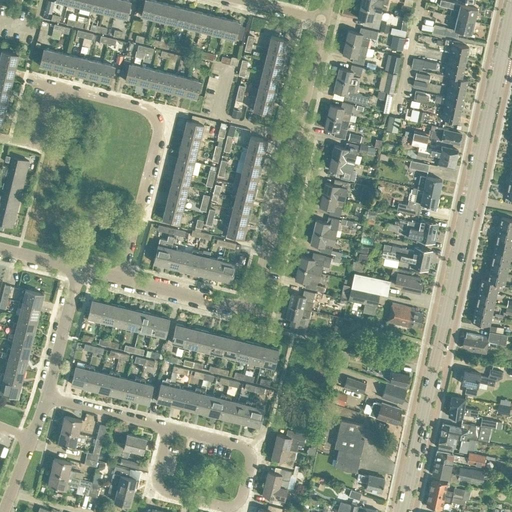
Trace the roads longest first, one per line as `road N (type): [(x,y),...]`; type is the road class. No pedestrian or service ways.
road 1 (tertiary): [(401,511),(511,6)]
road 2 (residential): [(120,278),(248,303),(293,137)]
road 3 (residential): [(120,278),(156,121),(146,109),(54,87)]
road 4 (residential): [(167,427),(240,445),(250,461),(240,497),(227,506),(161,489),(157,468)]
road 5 (residential): [(293,137),(214,116),(227,64)]
road 6 (residential): [(45,396),(78,267)]
road 7 (residential): [(45,396),(167,427)]
road 8 (residential): [(293,137),(323,20)]
